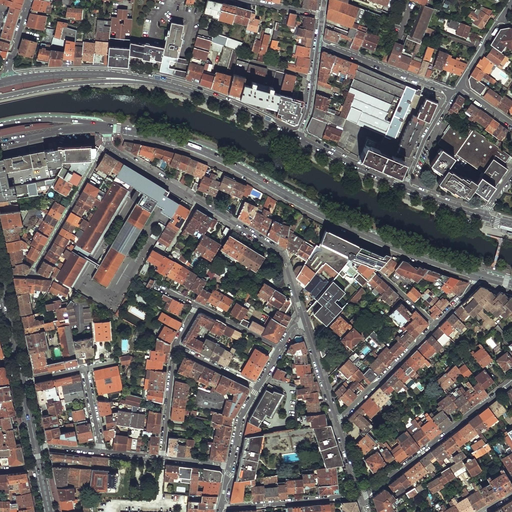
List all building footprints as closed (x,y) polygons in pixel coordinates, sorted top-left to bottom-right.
[(0,0),(0,2),(10,6),(20,9),(22,4),(15,2),(7,0),(0,0)] [(39,0),(35,0),(32,10),(38,11),(51,13),(52,6),(50,6),(51,2),(39,0)] [(208,0),(207,0),(204,9),(204,11),(204,12),(213,15),(213,16),(218,18),(222,3),(208,0)] [(303,0),(303,8),(316,11),(317,0),(303,0)] [(326,24),(326,28),(354,38),(359,25),(365,9),(346,2),(340,0),(329,0),(327,18),(351,27),(349,32),(326,24)] [(66,8),(65,11),(64,11),(63,15),(66,16),(68,8),(69,5),(59,3),(58,6),(66,8)] [(222,3),(218,18),(232,22),(233,20),(236,7),(222,3)] [(425,5),(422,4),(409,35),(412,36),(425,5)] [(427,6),(425,5),(412,36),(409,35),(408,35),(407,38),(417,42),(421,43),(425,34),(428,27),(434,13),(435,9),(427,6)] [(473,22),(474,23),(482,28),(493,11),(479,5),(479,7),(483,9),(479,16),(471,11),(468,16),(474,20),(473,22)] [(5,22),(1,37),(11,40),(20,9),(10,6),(7,16),(6,16),(4,21),(5,22)] [(236,7),(233,20),(248,24),(252,11),(236,7)] [(68,8),(66,16),(72,17),(72,19),(82,19),(83,9),(72,8),(68,8)] [(116,32),(116,38),(125,38),(126,33),(131,33),(133,18),(127,18),(128,9),(118,8),(117,17),(112,16),(112,21),(112,22),(111,31),(116,32)] [(32,10),(27,26),(46,30),(46,28),(44,28),(46,16),(37,15),(38,11),(32,10)] [(248,24),(247,29),(257,31),(260,20),(253,18),(255,12),(252,11),(248,24)] [(289,16),(287,25),(290,25),(294,26),(295,21),(297,14),(290,13),(289,16)] [(305,17),(304,26),(300,25),(300,28),(313,31),(314,24),(315,18),(304,16),(301,15),(300,17),(305,17)] [(98,19),(96,43),(95,53),(106,54),(105,65),(107,65),(110,37),(111,31),(111,26),(108,26),(108,22),(108,20),(98,19)] [(458,30),(457,34),(467,38),(472,27),(452,19),(449,27),(458,30)] [(59,22),(56,36),(56,37),(61,39),(64,26),(67,27),(68,24),(59,22)] [(131,42),(129,56),(161,62),(159,71),(173,75),(174,69),(171,68),(172,61),(175,62),(176,57),(177,51),(180,52),(182,37),(180,37),(183,25),(170,22),(168,34),(166,34),(164,46),(144,43),(144,45),(131,42)] [(290,25),(290,28),(295,29),(294,32),(294,34),(297,35),(298,27),(295,27),(294,26),(290,25)] [(354,38),(350,48),(355,49),(359,51),(361,46),(366,32),(361,31),(362,26),(359,25),(354,38)] [(64,26),(61,39),(66,40),(65,47),(64,52),(64,58),(74,59),(75,47),(77,30),(75,30),(67,27),(64,26)] [(264,35),(262,44),(267,45),(268,43),(270,36),(268,35),(269,28),(266,27),(264,35)] [(298,27),(297,35),(303,36),(312,38),(313,35),(313,31),(300,28),(298,27)] [(428,27),(425,34),(435,37),(437,31),(428,27)] [(335,42),(338,43),(340,36),(348,39),(346,46),(350,48),(354,38),(326,28),(324,38),(335,42)] [(199,29),(197,35),(212,39),(214,33),(199,29)] [(501,52),(505,46),(510,49),(511,49),(511,30),(510,30),(509,32),(505,29),(502,33),(500,31),(491,45),(494,47),(501,52)] [(366,32),(361,46),(374,51),(380,36),(366,31),(366,32)] [(212,39),(211,42),(225,47),(225,46),(228,38),(214,33),(212,39)] [(255,40),(252,51),(259,53),(262,44),(264,35),(261,34),(260,41),(255,40)] [(299,38),(298,42),(301,43),(303,36),(297,35),(294,34),(293,36),(299,38)] [(190,60),(189,65),(187,72),(185,78),(199,83),(203,72),(211,42),(212,39),(197,35),(190,60)] [(303,36),(301,43),(298,42),(298,45),(311,48),(312,43),(312,38),(303,36)] [(54,37),(53,43),(65,47),(66,40),(61,39),(56,37),(54,37)] [(110,37),(107,65),(128,66),(129,56),(131,42),(131,39),(125,38),(116,38),(110,37)] [(23,38),(19,53),(33,57),(37,43),(23,38)] [(228,38),(225,46),(233,48),(240,51),(241,48),(242,43),(228,38)] [(271,44),(270,46),(270,49),(273,49),(276,50),(278,40),(277,40),(272,39),(271,44)] [(0,42),(0,49),(7,51),(10,44),(1,41),(0,42)] [(83,48),(82,59),(94,61),(95,53),(96,43),(84,42),(83,48)] [(404,45),(394,42),(390,53),(387,61),(392,63),(397,65),(403,48),(404,45)] [(46,44),(42,43),(38,58),(49,60),(51,50),(52,45),(46,44)] [(262,44),(259,53),(257,61),(263,63),(265,54),(267,45),(262,44)] [(298,45),(295,55),(309,58),(310,53),(311,48),(298,45)] [(422,62),(418,73),(420,74),(424,75),(434,48),(428,46),(422,62)] [(75,47),(74,59),(73,64),(81,64),(82,59),(83,48),(75,47)] [(497,65),(500,62),(504,65),(509,58),(501,52),(494,47),(486,57),(497,65)] [(215,75),(211,87),(228,94),(228,93),(233,73),(240,51),(233,48),(226,74),(216,71),(215,75)] [(403,48),(397,65),(402,67),(408,69),(411,59),(413,55),(404,52),(405,49),(403,48)] [(51,50),(49,60),(48,65),(63,65),(64,58),(64,52),(51,50)] [(437,57),(434,66),(442,69),(443,69),(448,53),(445,52),(445,55),(441,53),(442,51),(440,50),(437,57)] [(322,52),(321,65),(331,69),(336,55),(330,53),(324,51),(322,52)] [(448,53),(443,69),(451,72),(456,59),(452,58),(453,55),(448,53)] [(297,58),(296,65),(308,68),(309,63),(309,58),(295,55),(293,54),(292,54),(292,57),(295,58),(297,58)] [(331,69),(330,71),(337,74),(338,72),(344,58),(340,57),(336,55),(331,69)] [(477,66),(487,74),(491,68),(492,69),(493,69),(494,69),(494,68),(497,65),(486,57),(485,56),(481,62),(480,61),(477,66)] [(456,59),(451,72),(460,75),(463,70),(467,64),(459,61),(460,58),(457,57),(456,59)] [(344,58),(338,72),(346,75),(352,61),(348,60),(344,58)] [(413,71),(418,73),(422,62),(411,59),(408,69),(413,71)] [(284,64),(283,68),(295,71),(307,74),(308,68),(296,65),(294,62),(294,61),(289,60),(288,65),(284,64)] [(352,61),(346,75),(353,78),(359,65),(359,64),(356,63),(352,61)] [(246,77),(244,84),(262,89),(263,85),(267,69),(249,64),(246,77)] [(368,139),(359,158),(377,166),(399,176),(405,160),(401,159),(401,157),(396,155),(397,151),(411,157),(426,120),(431,122),(439,103),(420,95),(422,90),(418,89),(418,90),(359,65),(353,78),(348,89),(349,89),(357,93),(345,118),(338,115),(335,114),(315,107),(313,117),(328,123),(329,122),(343,128),(346,118),(385,135),(381,144),(368,139)] [(319,80),(326,82),(330,71),(331,69),(321,65),(319,80)] [(471,75),(479,80),(482,76),(494,84),(496,80),(487,74),(477,66),(474,71),(471,75)] [(174,69),(173,75),(179,76),(185,78),(187,72),(180,71),(174,69)] [(244,84),(240,97),(276,107),(281,89),(285,74),(277,71),(272,87),(269,87),(268,91),(262,89),(244,84)] [(203,72),(199,83),(202,84),(211,87),(215,75),(203,72)] [(246,77),(233,73),(228,93),(238,96),(240,97),(244,84),(246,77)] [(295,76),(285,74),(281,89),(292,92),(295,76)] [(481,94),(486,86),(479,80),(471,75),(469,78),(471,87),(476,91),(481,94)] [(319,80),(318,84),(330,87),(331,85),(332,85),(331,88),(338,90),(339,86),(326,82),(319,80)] [(486,86),(481,94),(488,100),(496,105),(502,97),(486,86)] [(292,92),(281,89),(276,107),(274,115),(291,123),(295,122),(301,113),(304,101),(298,99),(299,93),(295,92),(295,93),(292,92)] [(338,115),(345,118),(357,93),(349,89),(338,115)] [(315,107),(335,114),(337,110),(328,106),(331,98),(317,93),(315,107)] [(449,112),(454,115),(466,99),(459,94),(449,112)] [(501,109),(507,113),(508,110),(511,104),(511,100),(504,94),(502,97),(496,105),(501,109)] [(472,103),(466,112),(470,115),(469,117),(472,120),(480,109),(476,106),(472,103)] [(472,120),(470,122),(473,124),(476,119),(486,127),(492,118),(486,114),(480,109),(472,120)] [(313,117),(306,131),(314,135),(322,139),(323,137),(328,125),(328,123),(313,117)] [(485,128),(492,133),(499,123),(496,120),(492,118),(486,127),(485,128)] [(499,123),(492,133),(501,140),(508,129),(505,127),(499,123)] [(438,143),(442,146),(431,161),(443,170),(437,178),(442,181),(442,180),(453,188),(453,187),(458,190),(459,189),(463,191),(464,189),(468,192),(473,186),(486,196),(508,167),(494,157),(496,154),(506,162),(510,156),(500,148),(497,146),(472,128),(467,136),(463,133),(451,124),(438,143)] [(328,125),(323,137),(330,139),(330,137),(338,141),(342,131),(328,125)] [(468,126),(463,133),(467,136),(472,128),(468,126)] [(125,142),(124,148),(130,152),(137,155),(139,150),(141,145),(132,143),(125,142)] [(141,145),(139,150),(141,150),(140,154),(151,159),(153,155),(156,148),(148,146),(141,145)] [(72,147),(58,148),(63,166),(57,175),(60,176),(72,183),(77,186),(92,160),(91,146),(72,147)] [(48,150),(44,150),(47,163),(49,169),(63,166),(58,148),(56,148),(48,150)] [(156,148),(153,155),(155,156),(161,158),(160,160),(161,161),(163,162),(164,161),(164,159),(168,161),(168,163),(169,163),(170,162),(174,152),(156,148)] [(30,153),(33,166),(47,163),(44,150),(37,152),(30,153)] [(104,153),(97,167),(109,174),(117,160),(112,156),(106,152),(105,152),(104,153)] [(3,159),(6,172),(33,166),(30,153),(26,154),(15,156),(3,159)] [(170,162),(169,163),(169,164),(177,168),(183,156),(178,154),(175,153),(171,162),(170,162)] [(183,156),(177,168),(185,172),(191,159),(187,157),(183,156)] [(6,172),(3,159),(0,159),(0,192),(6,191),(6,190),(10,189),(6,172)] [(191,159),(185,172),(193,175),(198,162),(191,159)] [(117,160),(109,174),(115,177),(123,164),(120,162),(117,160)] [(198,162),(193,175),(203,179),(204,175),(208,166),(203,163),(198,162)] [(144,176),(125,165),(118,175),(74,248),(88,256),(114,212),(116,213),(122,205),(120,203),(128,190),(127,190),(131,183),(133,183),(130,188),(135,191),(142,195),(140,197),(126,221),(141,230),(157,204),(164,208),(169,211),(175,202),(166,197),(169,192),(165,189),(165,190),(150,181),(150,180),(144,176)] [(200,185),(198,189),(207,193),(215,174),(212,173),(210,178),(204,175),(203,179),(200,185)] [(215,174),(207,193),(215,196),(217,192),(219,188),(221,183),(216,180),(217,176),(215,174)] [(221,183),(219,188),(230,193),(236,180),(234,179),(235,178),(233,177),(232,179),(224,175),(221,183)] [(60,176),(53,189),(57,191),(65,196),(72,183),(60,176)] [(165,189),(150,180),(150,181),(165,190),(165,189)] [(236,180),(230,193),(234,195),(238,197),(241,198),(243,195),(247,185),(236,180)] [(88,182),(83,190),(94,197),(97,193),(99,189),(88,182)] [(6,191),(0,192),(0,200),(10,199),(38,195),(36,184),(10,189),(6,190),(6,191)] [(247,185),(243,195),(247,197),(248,195),(250,195),(253,187),(247,184),(247,185)] [(50,187),(46,196),(52,199),(57,191),(53,189),(50,187)] [(83,190),(79,198),(91,204),(92,202),(95,197),(94,197),(83,190)] [(79,198),(75,205),(85,210),(87,211),(91,204),(79,198)] [(0,210),(1,213),(12,212),(11,208),(8,209),(7,202),(10,202),(11,202),(10,199),(0,200),(0,210)] [(55,201),(51,207),(62,213),(66,207),(55,201)] [(179,204),(175,202),(169,211),(164,208),(162,211),(171,217),(175,211),(179,204)] [(245,202),(238,218),(250,225),(256,212),(258,208),(245,202)] [(190,211),(179,204),(175,211),(171,217),(169,222),(179,228),(190,211)] [(75,205),(71,212),(80,217),(81,217),(85,210),(75,205)] [(42,211),(48,214),(58,220),(62,213),(51,207),(49,212),(40,206),(38,209),(42,211)] [(197,209),(182,234),(184,235),(185,233),(186,234),(188,230),(193,233),(196,229),(205,213),(201,211),(197,209)] [(256,212),(250,225),(258,230),(267,211),(264,209),(262,213),(264,214),(263,215),(256,212)] [(2,221),(4,229),(20,227),(22,227),(23,227),(22,224),(21,224),(18,211),(12,212),(1,213),(2,221)] [(30,211),(22,224),(23,227),(28,226),(34,216),(35,214),(30,211)] [(267,211),(258,230),(267,236),(273,219),(266,216),(266,215),(268,216),(269,212),(267,211)] [(71,212),(67,220),(76,225),(77,223),(80,217),(71,212)] [(290,227),(286,247),(293,252),(291,254),(294,255),(295,253),(302,240),(292,234),(303,215),(298,212),(290,227)] [(205,213),(196,229),(204,234),(209,225),(213,219),(209,216),(205,213)] [(48,214),(44,221),(54,227),(58,220),(48,214)] [(273,219),(267,236),(277,242),(282,224),(278,222),(279,220),(275,218),(274,220),(273,219)] [(84,219),(81,225),(79,227),(82,228),(84,229),(88,222),(86,220),(84,219)] [(43,220),(37,231),(48,238),(54,227),(44,221),(43,220)] [(67,220),(62,228),(71,232),(76,225),(67,220)] [(127,254),(141,230),(126,221),(111,245),(127,254)] [(282,224),(277,242),(286,247),(290,227),(286,226),(287,222),(283,221),(282,224)] [(169,222),(165,228),(176,234),(179,228),(169,222)] [(71,232),(62,228),(59,234),(68,240),(71,232)] [(165,228),(161,234),(172,241),(176,234),(165,228)] [(325,230),(320,241),(351,256),(359,246),(325,230)] [(37,231),(34,238),(44,244),(48,238),(37,231)] [(6,238),(7,242),(18,240),(17,233),(5,235),(6,238)] [(68,240),(59,234),(54,242),(64,247),(68,240)] [(161,234),(157,240),(164,245),(168,247),(172,241),(161,234)] [(204,234),(194,250),(202,255),(212,239),(204,234)] [(229,235),(220,250),(222,251),(221,253),(226,256),(228,254),(238,260),(247,246),(229,235)] [(26,242),(41,251),(44,244),(34,238),(32,242),(25,238),(23,240),(26,242)] [(8,246),(9,251),(23,249),(27,248),(26,242),(23,240),(21,239),(20,239),(18,240),(7,242),(8,246)] [(212,239),(202,255),(210,260),(220,244),(212,239)] [(302,240),(295,253),(299,256),(299,258),(300,259),(302,258),(307,260),(314,247),(303,240),(302,240)] [(178,241),(175,247),(181,251),(182,251),(185,245),(178,241)] [(314,247),(307,260),(303,267),(296,278),(296,279),(306,284),(322,264),(323,265),(325,262),(338,273),(340,270),(349,259),(351,256),(320,241),(319,245),(316,243),(314,247)] [(26,242),(27,248),(23,249),(23,252),(24,255),(28,257),(35,260),(41,251),(26,242)] [(54,242),(50,249),(60,255),(64,257),(66,258),(74,246),(72,245),(70,248),(67,247),(64,253),(61,252),(64,247),(54,242)] [(107,286),(127,254),(111,245),(92,277),(107,286)] [(247,246),(238,260),(248,267),(247,269),(252,272),(254,270),(256,271),(265,256),(247,246)] [(351,256),(349,259),(355,261),(352,266),(360,272),(354,279),(363,287),(364,285),(375,274),(379,269),(389,258),(391,256),(388,255),(386,254),(382,257),(359,246),(351,256)] [(10,256),(11,260),(21,258),(23,258),(24,257),(24,255),(21,256),(20,252),(23,252),(23,249),(9,251),(10,256)] [(50,249),(47,255),(57,260),(60,255),(50,249)] [(152,249),(147,259),(158,265),(164,256),(152,249)] [(173,250),(170,255),(172,255),(175,258),(184,262),(185,264),(187,261),(188,260),(184,258),(181,256),(180,254),(182,251),(181,251),(180,253),(179,254),(173,250)] [(72,252),(56,278),(70,286),(86,260),(72,252)] [(47,255),(43,261),(54,266),(57,260),(47,255)] [(164,256),(158,265),(156,269),(166,275),(173,261),(170,259),(167,258),(164,256)] [(389,258),(379,269),(383,273),(390,265),(393,262),(396,258),(394,257),(393,257),(390,259),(389,258)] [(12,267),(13,274),(27,274),(31,268),(27,264),(23,264),(21,258),(11,260),(12,267)] [(173,261),(166,275),(174,279),(182,266),(175,262),(175,261),(174,260),(173,261)] [(402,260),(398,265),(397,265),(396,268),(394,270),(401,276),(402,275),(405,277),(406,276),(409,278),(410,277),(416,282),(421,276),(428,269),(419,266),(417,268),(415,267),(413,267),(410,266),(412,263),(402,260)] [(42,263),(37,273),(46,276),(48,276),(51,271),(52,270),(55,271),(58,273),(60,270),(57,268),(54,266),(43,261),(42,263)] [(323,265),(319,271),(321,272),(323,269),(329,273),(328,275),(333,279),(337,274),(338,273),(325,262),(323,265)] [(182,266),(174,279),(181,283),(189,270),(183,267),(183,266),(182,265),(182,266)] [(296,267),(294,271),(296,278),(303,267),(301,265),(296,267)] [(390,265),(383,273),(388,277),(394,270),(396,268),(395,267),(394,268),(390,265)] [(222,276),(206,266),(202,274),(205,276),(208,276),(209,276),(211,279),(214,281),(216,282),(219,277),(221,278),(222,276)] [(189,270),(181,283),(189,288),(197,275),(190,271),(191,270),(190,269),(189,270)] [(428,269),(421,276),(423,278),(425,279),(433,282),(441,273),(434,271),(428,269)] [(338,273),(337,274),(342,278),(345,274),(340,270),(338,273)] [(281,271),(274,283),(277,285),(283,276),(281,271)] [(317,273),(303,289),(305,291),(307,289),(313,294),(312,296),(314,298),(327,281),(325,279),(323,282),(316,277),(319,274),(317,273)] [(441,273),(433,282),(432,283),(439,289),(440,288),(449,276),(445,275),(441,273)] [(375,274),(364,285),(366,286),(368,285),(373,289),(375,288),(382,280),(375,274)] [(197,275),(189,288),(198,293),(202,287),(209,276),(208,276),(205,276),(204,278),(202,277),(202,278),(197,275)] [(449,276),(440,288),(446,293),(446,292),(459,279),(454,278),(449,276)] [(16,290),(17,294),(28,292),(28,288),(34,289),(35,279),(26,278),(27,286),(15,285),(16,290)] [(36,292),(36,294),(39,295),(40,291),(43,280),(35,279),(34,289),(34,292),(36,292)] [(148,284),(147,286),(152,288),(156,282),(155,281),(156,280),(154,280),(154,281),(151,279),(148,284)] [(459,279),(446,292),(447,294),(449,293),(450,294),(452,291),(457,295),(468,284),(468,282),(459,279)] [(43,280),(40,291),(47,292),(52,281),(43,280)] [(382,280),(375,288),(376,289),(379,292),(382,294),(389,287),(382,280)] [(53,282),(48,291),(57,295),(61,286),(53,282)] [(264,282),(256,296),(257,297),(259,295),(268,300),(275,289),(264,282)] [(342,292),(330,282),(318,298),(324,303),(322,305),(315,312),(328,324),(342,309),(338,306),(337,307),(333,302),(334,301),(342,292)] [(211,292),(204,304),(208,306),(211,302),(217,306),(223,295),(216,291),(219,284),(217,283),(211,292)] [(61,286),(57,295),(65,298),(69,290),(61,286)] [(480,286),(469,297),(471,299),(463,307),(469,313),(473,317),(483,306),(485,304),(489,308),(497,316),(500,312),(505,317),(511,310),(511,294),(500,292),(497,295),(496,297),(489,291),(491,289),(480,286)] [(198,293),(195,299),(200,302),(204,304),(211,292),(202,287),(198,293)] [(389,287),(382,294),(380,296),(391,306),(400,297),(389,287)] [(413,287),(406,294),(415,302),(421,295),(413,287)] [(357,292),(362,296),(366,293),(361,288),(357,292)] [(275,289),(268,300),(266,304),(271,306),(272,304),(276,306),(275,308),(277,310),(287,314),(292,305),(289,297),(288,296),(287,296),(275,289)] [(426,289),(421,295),(433,306),(434,304),(438,300),(426,289)] [(246,293),(245,294),(242,299),(245,301),(247,298),(249,299),(251,296),(249,295),(251,291),(248,290),(246,293)] [(19,304),(21,314),(32,312),(31,304),(29,304),(29,306),(26,307),(26,305),(25,302),(27,302),(30,301),(29,298),(31,298),(30,296),(29,296),(28,292),(17,294),(19,304)] [(357,292),(348,302),(351,304),(353,302),(355,304),(362,296),(357,292)] [(171,301),(167,310),(178,315),(184,303),(163,294),(162,297),(168,300),(171,301)] [(223,295),(217,306),(227,311),(233,301),(223,295)] [(400,297),(391,306),(394,309),(400,303),(404,299),(402,298),(400,297)] [(469,297),(461,305),(463,307),(471,299),(469,297)] [(438,300),(434,304),(441,311),(450,302),(448,301),(446,299),(445,300),(443,299),(441,301),(439,300),(438,300)] [(47,305),(48,311),(56,309),(61,308),(60,303),(59,301),(59,300),(54,301),(54,303),(47,305)] [(73,305),(75,303),(71,301),(69,303),(67,307),(68,312),(70,326),(77,325),(73,305)] [(123,301),(114,314),(118,317),(126,303),(123,301)] [(237,303),(230,313),(242,320),(243,318),(248,309),(237,303)] [(394,309),(388,315),(390,316),(391,315),(399,323),(398,325),(399,326),(401,325),(405,321),(406,319),(407,318),(409,316),(415,310),(413,308),(410,312),(400,303),(394,309)] [(433,306),(431,307),(430,309),(433,312),(430,315),(433,319),(441,311),(434,304),(433,306)] [(453,313),(461,322),(463,321),(469,313),(463,307),(461,305),(457,309),(453,313)] [(56,309),(58,320),(65,319),(64,313),(68,312),(67,307),(61,308),(56,309)] [(90,308),(83,309),(84,322),(91,322),(90,308)] [(277,310),(273,318),(286,325),(291,317),(287,314),(277,310)] [(415,310),(409,316),(412,320),(411,321),(407,318),(406,319),(420,332),(428,324),(415,310)] [(23,322),(24,327),(44,323),(43,320),(41,320),(40,320),(38,319),(35,320),(34,320),(33,317),(35,317),(37,317),(38,315),(42,314),(42,312),(22,316),(23,322)] [(189,329),(182,342),(182,344),(185,345),(194,350),(199,352),(204,343),(192,337),(194,334),(196,336),(200,328),(198,327),(200,324),(209,328),(211,329),(216,319),(214,318),(210,317),(204,313),(202,312),(200,312),(199,313),(196,318),(189,329)] [(328,324),(315,312),(314,314),(326,325),(328,324)] [(162,313),(158,320),(177,330),(179,327),(181,323),(162,313)] [(450,316),(446,320),(457,330),(459,332),(460,333),(463,331),(461,329),(459,328),(462,325),(464,327),(465,325),(461,322),(453,313),(450,316)] [(340,315),(330,326),(340,335),(341,335),(342,336),(344,335),(351,326),(360,317),(357,315),(348,324),(346,326),(341,321),(342,319),(344,318),(340,315)] [(269,316),(264,326),(266,327),(272,317),(269,316)] [(253,320),(248,327),(251,329),(274,341),(278,340),(286,325),(273,318),(272,317),(266,327),(264,326),(253,320)] [(242,320),(240,323),(247,327),(250,322),(243,318),(242,320)] [(216,319),(211,329),(211,330),(218,334),(216,337),(219,339),(222,333),(226,325),(221,323),(216,319)] [(409,325),(405,329),(414,338),(420,332),(406,319),(405,321),(409,325)] [(483,326),(489,332),(496,325),(491,319),(483,326)] [(439,327),(451,338),(452,337),(451,335),(456,331),(457,330),(446,320),(442,324),(439,327)] [(24,327),(25,335),(40,332),(39,328),(44,327),(44,329),(43,329),(43,331),(44,331),(55,329),(53,321),(44,323),(24,327)] [(94,323),(95,340),(109,339),(110,339),(109,322),(94,323)] [(162,324),(156,335),(155,337),(157,338),(165,326),(162,324)] [(493,329),(506,346),(510,343),(506,337),(508,336),(498,324),(493,329)] [(226,325),(222,333),(231,337),(231,336),(235,330),(230,327),(226,325)] [(405,333),(401,338),(398,335),(397,335),(393,332),(391,334),(397,340),(405,347),(414,338),(405,329),(401,325),(399,326),(401,327),(400,328),(405,333)] [(57,328),(61,347),(73,344),(73,341),(70,326),(57,328)] [(165,326),(157,338),(170,344),(173,338),(176,332),(165,326)] [(345,336),(341,340),(350,349),(362,336),(351,326),(344,335),(345,336)] [(431,335),(441,345),(448,339),(449,340),(451,338),(439,327),(435,331),(431,335)] [(235,330),(231,336),(239,340),(239,341),(243,334),(241,333),(235,330)] [(25,335),(29,354),(44,350),(47,350),(45,344),(46,343),(44,331),(43,331),(40,332),(25,335)] [(373,331),(367,338),(370,340),(371,339),(377,345),(376,347),(377,348),(379,347),(383,343),(384,342),(373,331)] [(427,339),(437,350),(441,345),(431,335),(429,337),(427,339)] [(92,338),(73,341),(73,344),(76,358),(77,358),(79,357),(81,356),(89,354),(92,355),(94,355),(92,338)] [(157,338),(156,351),(169,352),(169,345),(170,344),(157,338)] [(204,343),(199,352),(205,355),(210,357),(217,343),(207,338),(204,343)] [(422,344),(417,350),(429,361),(430,360),(429,358),(437,350),(427,339),(422,344)] [(397,342),(391,347),(391,346),(385,341),(384,342),(383,343),(396,356),(405,347),(397,340),(396,341),(397,342)] [(291,345),(287,352),(298,354),(305,353),(308,353),(306,346),(304,341),(291,345)] [(471,351),(482,367),(493,359),(480,342),(478,344),(480,347),(481,348),(476,353),(475,352),(473,349),(471,351)] [(217,343),(210,357),(215,360),(218,362),(225,349),(219,345),(219,344),(217,343)] [(384,348),(377,355),(387,365),(396,356),(383,343),(379,347),(381,348),(382,347),(384,348)] [(61,347),(63,361),(64,360),(76,358),(73,344),(61,347)] [(225,349),(218,362),(222,363),(227,366),(236,349),(232,347),(230,352),(225,349)] [(320,352),(322,358),(330,350),(327,347),(320,352)] [(256,348),(249,361),(262,368),(265,362),(269,356),(256,348)] [(29,354),(32,368),(47,364),(44,350),(29,354)] [(150,350),(150,356),(153,356),(152,359),(163,360),(167,361),(168,359),(169,352),(156,351),(150,350)] [(411,356),(420,365),(422,367),(423,366),(422,365),(424,363),(428,366),(431,363),(429,361),(417,350),(414,352),(411,356)] [(509,350),(496,359),(505,370),(507,368),(508,367),(509,367),(511,367),(511,353),(509,350)] [(286,354),(284,356),(292,358),(293,355),(295,355),(296,363),(307,363),(306,359),(305,353),(298,354),(287,352),(286,354)] [(377,358),(370,365),(369,364),(370,363),(366,360),(365,361),(364,362),(378,375),(387,365),(377,355),(375,353),(374,354),(374,355),(377,358)] [(183,355),(176,370),(176,371),(186,375),(193,360),(189,358),(183,355)] [(352,355),(338,370),(347,379),(349,377),(351,375),(358,368),(364,362),(365,361),(364,359),(360,363),(352,355)] [(121,357),(123,365),(125,364),(130,364),(132,357),(133,356),(129,356),(121,357)] [(405,361),(415,371),(420,365),(411,356),(409,358),(405,361)] [(64,360),(65,367),(78,364),(77,358),(76,358),(64,360)] [(149,359),(148,369),(162,370),(163,360),(152,359),(149,359)] [(493,359),(482,367),(484,369),(494,361),(493,359)] [(33,371),(33,374),(65,367),(64,360),(63,361),(61,361),(55,363),(53,363),(52,363),(50,363),(47,364),(32,368),(33,371)] [(193,360),(186,375),(185,376),(188,377),(189,375),(197,378),(203,365),(199,363),(193,360)] [(249,361),(242,373),(255,380),(259,373),(262,368),(249,361)] [(400,367),(410,376),(415,371),(405,361),(403,364),(400,367)] [(364,362),(358,368),(369,380),(371,381),(378,375),(364,362)] [(296,367),(297,374),(299,374),(310,373),(310,370),(309,363),(307,363),(296,363),(296,367)] [(445,372),(446,373),(451,379),(452,378),(451,376),(458,371),(460,374),(462,373),(459,369),(457,366),(455,364),(448,371),(447,370),(445,372)] [(465,364),(459,369),(462,373),(465,377),(472,372),(465,364)] [(203,365),(197,378),(206,382),(206,383),(207,384),(208,382),(214,370),(209,368),(203,365)] [(94,371),(99,394),(107,393),(122,390),(117,366),(94,371)] [(0,367),(0,385),(8,384),(7,377),(5,369),(4,367),(2,367),(0,367)] [(394,373),(406,385),(407,383),(405,381),(408,378),(410,380),(412,379),(410,376),(400,367),(397,369),(394,373)] [(275,373),(272,377),(283,380),(288,382),(289,380),(285,379),(286,377),(283,377),(285,372),(280,369),(277,368),(275,373)] [(358,368),(351,375),(356,380),(357,382),(362,377),(363,378),(369,383),(371,381),(369,380),(358,368)] [(147,369),(146,378),(165,380),(165,379),(166,371),(162,370),(148,369),(147,369)] [(484,369),(474,376),(475,377),(485,370),(484,369)] [(214,370),(208,382),(213,385),(212,386),(211,386),(210,390),(213,391),(214,388),(221,374),(218,372),(214,370)] [(478,381),(484,388),(488,385),(493,381),(485,370),(475,377),(478,381)] [(299,374),(300,384),(305,383),(313,382),(313,377),(312,372),(310,373),(299,374)] [(390,377),(387,380),(394,388),(397,391),(401,386),(405,390),(405,389),(406,390),(408,388),(406,385),(394,373),(390,377)] [(446,373),(437,381),(444,389),(453,382),(451,379),(446,373)] [(71,376),(72,382),(80,381),(81,381),(80,374),(71,376)] [(221,374),(214,388),(222,391),(225,400),(222,412),(234,415),(248,390),(247,387),(247,385),(221,374)] [(53,380),(54,382),(53,382),(53,386),(72,382),(71,376),(55,380),(53,380)] [(146,378),(145,389),(164,390),(164,389),(165,380),(146,378)] [(174,381),(173,387),(187,391),(187,390),(188,383),(182,382),(174,379),(174,381)] [(36,383),(37,390),(53,386),(53,382),(54,382),(53,380),(52,380),(36,383)] [(332,387),(334,393),(335,392),(344,383),(341,380),(332,387)] [(350,386),(340,396),(348,405),(357,395),(352,391),(360,384),(358,383),(357,382),(356,380),(354,382),(350,386)] [(380,387),(389,396),(389,395),(388,393),(394,388),(387,380),(383,384),(380,387)] [(459,389),(472,406),(477,402),(482,398),(472,386),(468,380),(465,382),(469,388),(465,391),(461,386),(458,388),(459,389)] [(38,395),(40,404),(46,403),(64,399),(65,402),(84,398),(80,381),(72,382),(53,386),(37,390),(38,395)] [(296,384),(296,394),(317,391),(320,391),(319,388),(317,381),(313,382),(305,383),(305,387),(298,388),(298,384),(296,384)] [(472,386),(482,398),(485,396),(488,394),(484,388),(478,381),(472,386)] [(344,383),(335,392),(340,396),(350,386),(348,384),(347,385),(344,383)] [(8,384),(0,385),(0,400),(11,399),(8,384)] [(251,414),(248,421),(257,426),(259,426),(265,415),(264,415),(265,412),(273,417),(286,393),(278,389),(273,386),(268,384),(251,414)] [(191,401),(190,404),(210,409),(211,409),(222,412),(225,400),(222,391),(214,388),(213,391),(210,390),(205,388),(203,388),(196,386),(193,393),(191,401)] [(173,389),(172,396),(185,399),(187,391),(173,387),(173,389)] [(375,392),(370,397),(383,409),(383,408),(382,406),(390,397),(389,396),(380,387),(375,392)] [(145,391),(144,399),(163,402),(164,394),(164,390),(145,389),(143,389),(143,390),(145,391)] [(437,403),(439,406),(446,414),(450,412),(451,413),(454,411),(453,410),(457,406),(446,392),(444,389),(442,391),(445,397),(437,403)] [(446,392),(457,406),(463,413),(467,410),(472,406),(459,389),(456,391),(459,395),(455,399),(452,394),(450,395),(447,391),(446,392)] [(296,394),(296,399),(303,397),(303,399),(305,399),(306,403),(318,401),(318,396),(317,391),(296,394)] [(96,395),(97,400),(109,401),(107,393),(99,394),(96,395)] [(126,397),(125,402),(121,401),(121,400),(121,401),(120,403),(133,406),(135,406),(139,407),(140,398),(124,394),(123,394),(123,396),(126,397)] [(171,405),(171,406),(183,408),(185,400),(186,401),(186,399),(185,399),(172,396),(171,405)] [(365,402),(360,407),(365,412),(366,413),(371,417),(372,416),(380,409),(381,410),(383,409),(370,397),(365,402)] [(46,403),(47,408),(50,408),(51,414),(56,413),(61,412),(60,405),(65,404),(65,402),(64,399),(46,403)] [(488,407),(498,420),(499,421),(501,419),(499,416),(507,410),(500,402),(498,399),(493,403),(488,407)] [(97,400),(100,415),(111,413),(110,407),(109,401),(97,400)] [(306,403),(307,415),(320,413),(319,407),(318,401),(306,403)] [(0,406),(0,417),(9,416),(15,415),(12,405),(0,406)] [(171,406),(170,419),(183,420),(184,408),(183,408),(171,406)] [(426,412),(441,430),(446,426),(452,422),(448,417),(446,414),(439,406),(437,408),(439,412),(434,415),(431,411),(430,412),(428,410),(426,412)] [(72,410),(74,420),(85,418),(84,412),(85,412),(84,407),(72,410)] [(360,407),(348,419),(351,422),(353,421),(358,426),(362,430),(359,433),(363,437),(366,434),(367,433),(377,423),(374,420),(373,421),(374,422),(371,424),(371,423),(362,415),(363,414),(365,412),(360,407)] [(478,414),(489,429),(490,430),(493,429),(490,426),(498,420),(488,407),(483,411),(478,414)] [(118,411),(116,425),(130,426),(132,412),(133,410),(132,410),(131,412),(120,410),(121,409),(119,409),(118,411)] [(213,411),(212,420),(214,421),(232,425),(234,415),(222,412),(211,409),(211,411),(213,411)] [(418,424),(430,439),(435,435),(441,430),(426,412),(423,409),(422,410),(426,415),(425,416),(428,420),(423,424),(417,418),(415,419),(418,424)] [(151,410),(149,420),(146,420),(145,421),(148,422),(160,423),(161,417),(162,412),(151,410)] [(111,415),(105,417),(107,428),(113,426),(113,428),(116,428),(116,425),(118,411),(114,412),(114,415),(111,415)] [(132,412),(130,426),(144,428),(144,427),(145,421),(146,420),(147,412),(145,412),(145,413),(132,412)] [(306,415),(307,420),(311,420),(312,427),(315,426),(326,425),(325,423),(325,422),(324,412),(320,413),(307,415),(306,415)] [(42,416),(45,429),(59,426),(56,413),(51,414),(49,415),(42,416)] [(362,415),(371,423),(372,422),(364,415),(363,414),(362,415)] [(468,422),(477,434),(482,440),(485,444),(487,443),(483,439),(483,438),(481,435),(482,434),(480,431),(484,428),(486,431),(489,429),(478,414),(473,419),(468,422)] [(0,429),(12,428),(9,416),(0,417),(0,429)] [(76,426),(80,441),(88,440),(88,438),(92,437),(92,434),(89,420),(78,422),(79,425),(76,426)] [(217,426),(215,434),(214,434),(213,442),(228,443),(232,425),(214,421),(213,425),(217,426)] [(246,429),(244,436),(245,436),(247,436),(255,435),(257,426),(248,421),(246,429)] [(148,422),(147,428),(144,427),(144,428),(144,430),(145,430),(146,428),(147,428),(147,430),(156,432),(160,432),(160,430),(160,423),(148,422)] [(459,430),(467,441),(477,434),(468,422),(464,426),(459,430)] [(46,434),(47,440),(48,441),(49,442),(63,443),(77,445),(73,423),(69,423),(66,424),(68,432),(60,434),(59,426),(45,429),(46,434)] [(332,432),(330,424),(326,425),(315,426),(322,449),(328,467),(335,466),(341,465),(335,445),(331,433),(332,432)] [(406,431),(419,447),(425,443),(430,439),(418,424),(415,426),(416,428),(417,428),(419,430),(414,435),(409,429),(406,431)] [(0,448),(21,446),(20,442),(15,443),(13,432),(18,431),(17,427),(12,428),(0,429),(0,448)] [(104,430),(105,439),(111,438),(111,437),(115,436),(115,433),(116,428),(113,428),(104,430)] [(149,440),(148,446),(150,446),(150,452),(157,453),(159,433),(156,433),(156,432),(147,430),(145,430),(144,430),(143,435),(151,436),(151,440),(149,440)] [(451,436),(459,447),(467,441),(459,430),(454,434),(451,436)] [(400,444),(409,456),(413,452),(419,447),(406,431),(403,433),(407,437),(402,441),(398,437),(395,439),(400,444)] [(503,438),(511,450),(511,440),(511,439),(506,431),(504,433),(505,436),(503,438)] [(115,436),(113,448),(122,449),(123,445),(127,446),(128,438),(124,437),(124,435),(117,435),(117,434),(115,433),(115,436)] [(255,435),(247,436),(238,480),(251,478),(254,478),(256,478),(260,460),(266,433),(258,434),(255,435)] [(366,434),(373,441),(374,440),(367,433),(366,434)] [(403,433),(398,437),(402,441),(407,437),(403,433)] [(360,449),(365,454),(379,439),(377,437),(374,440),(373,441),(366,434),(363,437),(355,444),(360,449)] [(236,481),(238,480),(247,436),(245,436),(243,443),(244,443),(242,452),(241,451),(239,460),(240,460),(239,468),(238,468),(237,474),(236,481)] [(441,444),(456,463),(461,459),(466,456),(462,451),(461,452),(453,457),(452,456),(453,454),(452,453),(457,449),(458,452),(460,451),(462,450),(459,447),(451,436),(445,440),(441,444)] [(167,445),(166,455),(171,455),(175,455),(177,438),(175,438),(168,437),(167,445)] [(177,438),(175,455),(177,456),(184,456),(186,445),(186,439),(177,438)] [(482,440),(471,446),(474,451),(485,444),(482,440)] [(212,444),(210,458),(225,460),(226,452),(228,443),(213,442),(208,441),(207,443),(212,444)] [(385,446),(394,457),(396,460),(397,461),(399,464),(403,460),(409,456),(400,444),(392,450),(385,442),(383,444),(385,446)] [(472,453),(474,458),(475,458),(490,449),(487,443),(485,444),(474,451),(472,453)] [(431,451),(434,456),(443,468),(444,470),(447,468),(442,459),(446,456),(448,460),(450,459),(454,464),(456,463),(441,444),(435,448),(431,451)] [(186,445),(184,456),(192,457),(193,446),(186,445)] [(4,460),(5,465),(16,464),(25,463),(23,455),(21,446),(0,448),(0,455),(6,455),(6,457),(8,456),(9,460),(4,460)] [(382,453),(385,456),(389,461),(394,457),(385,446),(384,446),(386,448),(384,450),(383,447),(382,448),(381,449),(380,450),(382,453)] [(368,466),(373,473),(389,461),(385,456),(384,457),(382,458),(377,451),(364,460),(368,466)] [(424,457),(419,461),(432,478),(435,476),(432,471),(435,468),(430,460),(434,456),(431,451),(424,457)] [(51,458),(52,462),(59,461),(90,464),(91,456),(50,452),(51,458)] [(511,452),(501,459),(511,474),(511,473),(511,452)] [(91,456),(90,464),(113,466),(113,464),(108,463),(108,458),(91,456)] [(467,462),(464,464),(465,466),(471,475),(471,474),(480,469),(481,469),(475,458),(474,458),(471,460),(470,459),(469,459),(468,459),(467,460),(466,461),(467,462)] [(449,467),(453,473),(465,466),(464,464),(461,459),(456,463),(454,464),(449,467)] [(413,465),(421,476),(424,474),(428,480),(432,478),(419,461),(416,464),(413,465)] [(165,468),(164,480),(173,481),(174,478),(177,478),(177,476),(179,476),(180,466),(176,465),(166,464),(165,468)] [(411,483),(415,488),(416,487),(415,486),(415,484),(414,482),(419,479),(422,483),(425,481),(421,476),(413,465),(407,470),(404,473),(411,483)] [(53,467),(57,487),(72,487),(77,487),(90,486),(92,469),(61,467),(60,466),(58,467),(53,467)] [(180,466),(179,476),(181,477),(181,482),(190,483),(191,479),(192,467),(185,467),(180,466)] [(317,468),(318,474),(314,475),(315,477),(318,477),(336,474),(336,468),(335,466),(328,467),(327,467),(322,468),(317,468)] [(192,467),(191,479),(202,480),(203,469),(198,468),(192,467)] [(438,477),(442,484),(455,476),(453,473),(449,467),(447,468),(444,470),(443,471),(441,472),(442,474),(438,477)] [(490,483),(498,497),(505,492),(511,487),(511,484),(502,468),(498,470),(500,473),(494,477),(492,474),(486,477),(490,483)] [(106,491),(108,470),(92,469),(90,486),(92,486),(92,491),(106,491)] [(202,480),(220,481),(221,477),(222,471),(203,469),(202,480)] [(114,492),(116,475),(117,474),(118,473),(118,471),(116,470),(115,471),(114,472),(110,472),(110,471),(108,470),(106,491),(106,492),(114,492)] [(303,478),(304,488),(308,488),(309,487),(311,486),(315,486),(315,477),(314,475),(314,473),(312,473),(312,472),(310,473),(310,474),(306,474),(305,472),(305,470),(303,471),(303,478)] [(8,475),(8,484),(13,483),(18,482),(28,480),(27,476),(26,472),(21,473),(8,475)] [(411,483),(404,473),(398,477),(403,484),(406,487),(411,483)] [(8,475),(0,474),(0,506),(9,507),(9,505),(9,503),(9,501),(0,500),(0,487),(5,488),(8,488),(8,484),(8,475)] [(263,476),(265,499),(271,498),(279,498),(278,486),(269,487),(268,482),(277,481),(277,474),(263,476)] [(318,477),(319,485),(337,484),(337,479),(336,474),(318,477)] [(252,486),(252,492),(253,500),(258,500),(265,499),(263,476),(261,477),(261,483),(262,484),(262,486),(260,486),(260,485),(258,485),(258,486),(253,486),(253,485),(254,484),(254,483),(255,483),(254,478),(251,478),(252,486)] [(294,479),(295,492),(297,492),(304,491),(304,488),(303,478),(296,479),(296,477),(294,477),(294,479)] [(403,484),(398,477),(388,485),(393,491),(403,484)] [(426,483),(432,493),(444,487),(442,484),(438,477),(426,483)] [(232,492),(230,502),(239,501),(243,501),(245,487),(248,487),(252,486),(251,478),(238,480),(236,481),(234,481),(232,492)] [(286,481),(287,493),(289,493),(295,492),(294,479),(287,479),(287,478),(286,478),(286,481)] [(202,480),(191,479),(190,483),(189,494),(202,495),(217,496),(219,488),(220,481),(202,480)] [(8,488),(8,490),(29,486),(28,480),(18,482),(19,485),(13,486),(13,483),(8,484),(8,488)] [(278,486),(279,498),(283,497),(287,497),(287,493),(286,481),(284,481),(284,483),(278,483),(278,486)] [(464,493),(475,511),(487,503),(477,485),(475,483),(473,484),(474,486),(473,487),(476,491),(469,495),(467,491),(466,491),(464,492),(464,493)] [(477,485),(487,503),(492,500),(498,497),(490,483),(482,487),(481,485),(479,484),(477,485)] [(317,486),(318,494),(338,493),(337,486),(337,484),(319,485),(317,486)] [(9,493),(9,496),(12,496),(12,492),(16,491),(16,495),(31,492),(29,486),(8,490),(9,493)] [(72,487),(57,487),(58,492),(61,492),(61,495),(58,495),(59,496),(66,496),(72,496),(72,487)] [(384,488),(373,496),(380,508),(381,507),(382,508),(394,501),(392,497),(391,498),(388,493),(387,494),(384,488)] [(406,493),(409,498),(418,493),(415,488),(406,493)] [(18,506),(33,505),(31,492),(16,495),(15,495),(16,504),(9,505),(9,507),(16,506),(18,506)] [(452,500),(458,511),(472,511),(475,511),(464,493),(461,495),(463,499),(457,503),(456,500),(455,498),(454,499),(452,497),(450,498),(452,500)] [(380,508),(373,496),(373,497),(380,509),(382,508),(381,507),(380,508)] [(59,499),(61,511),(82,511),(89,511),(89,502),(84,503),(84,509),(74,509),(73,502),(77,502),(77,498),(73,498),(73,499),(65,500),(65,498),(59,499)] [(500,507),(503,511),(511,511),(511,499),(508,502),(500,507)] [(440,506),(443,511),(458,511),(452,500),(449,502),(451,507),(446,509),(443,504),(440,506)] [(342,502),(342,510),(341,511),(348,511),(360,510),(358,506),(357,501),(342,502)] [(390,511),(395,509),(398,507),(394,501),(382,508),(382,509),(381,510),(377,511),(390,511)] [(443,511),(440,506),(438,502),(435,504),(434,505),(438,511),(439,510),(440,511),(443,511)] [(321,504),(321,511),(330,511),(329,503),(325,504),(321,504)]
